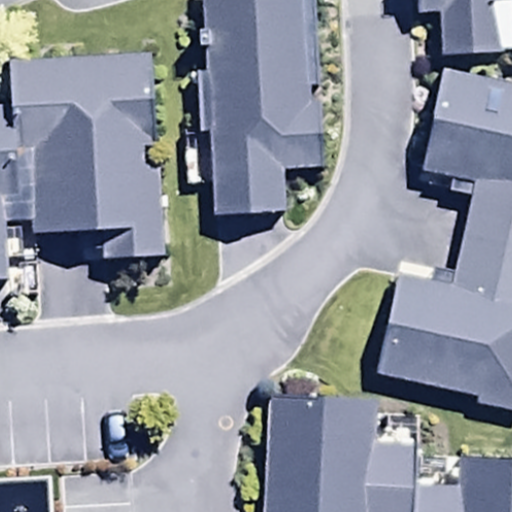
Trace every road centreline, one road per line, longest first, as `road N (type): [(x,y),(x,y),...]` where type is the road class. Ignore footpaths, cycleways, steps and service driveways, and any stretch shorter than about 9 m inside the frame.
road 1 (residential): [(371,0),(378,119),(350,219),(303,280),(207,346)]
road 2 (residential): [(207,346),(0,361)]
road 3 (residential): [(225,511),(207,346)]
